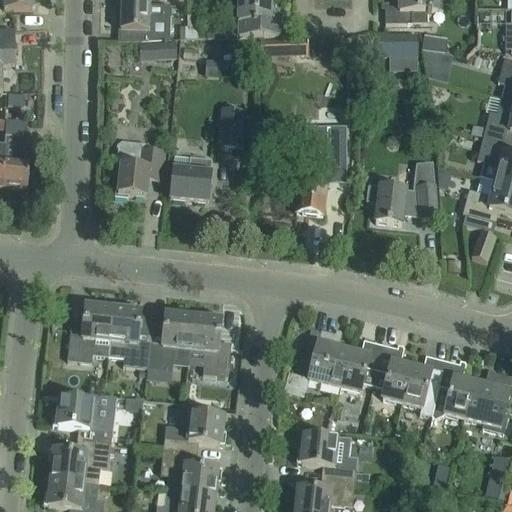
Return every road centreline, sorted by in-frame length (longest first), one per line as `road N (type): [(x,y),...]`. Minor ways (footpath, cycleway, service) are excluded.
road 1 (residential): [(73,263),(76,0)]
road 2 (residential): [(1,511),(22,258)]
road 3 (residential): [(511,336),(268,285)]
road 4 (residential): [(243,511),(268,285)]
road 5 (residential): [(268,285),(73,263)]
